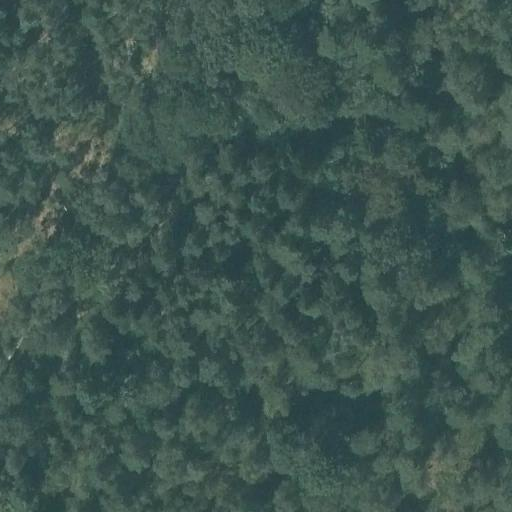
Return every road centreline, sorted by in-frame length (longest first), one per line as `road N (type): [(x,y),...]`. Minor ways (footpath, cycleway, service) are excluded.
road 1 (track): [(0,362),(244,0)]
road 2 (track): [(401,511),(67,265)]
road 3 (track): [(0,102),(153,133)]
